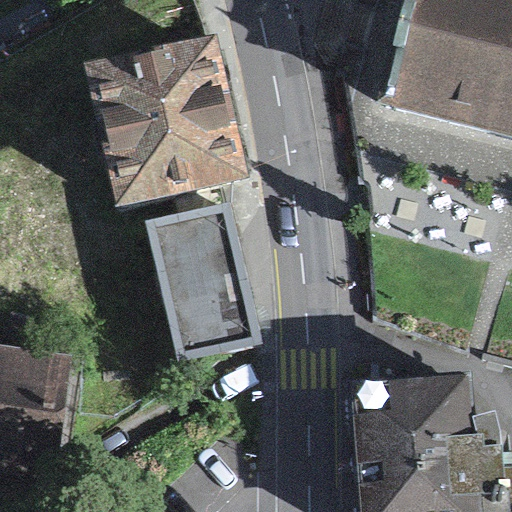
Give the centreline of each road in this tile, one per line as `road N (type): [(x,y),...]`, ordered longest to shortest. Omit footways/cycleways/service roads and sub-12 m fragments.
road 1 (primary): [(253,0),(287,156),(302,311)]
road 2 (residential): [(302,311),(469,375),(497,392),(511,415)]
road 3 (unknown): [(59,76),(259,25)]
road 4 (primary): [(302,311),(307,511)]
